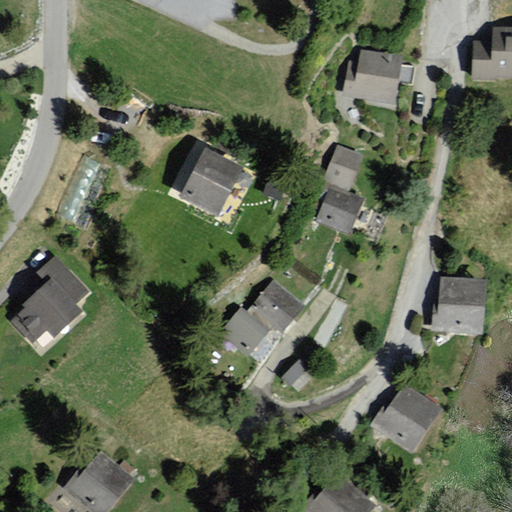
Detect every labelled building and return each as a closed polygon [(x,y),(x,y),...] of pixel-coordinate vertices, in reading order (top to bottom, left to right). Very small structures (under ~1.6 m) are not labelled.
[(511,36),(484,35),(483,49),(466,48),(464,84),(484,85),(484,79),(511,80),(511,36)] [(354,70),(344,68),(338,100),(382,109),(390,65),(356,58),(354,70)] [(353,162),(331,153),(318,186),(340,194),(353,162)] [(227,174),(197,158),(174,204),(205,219),(227,174)] [(351,207),(323,195),(311,225),(338,236),(351,207)] [(79,297),(52,264),(34,279),(42,288),(16,310),(20,315),(11,322),(28,342),(39,333),(45,339),(70,318),(63,310),(79,297)] [(471,288),(433,284),(428,332),(466,336),(471,288)] [(294,309),(268,287),(246,313),(271,335),(294,309)] [(258,336),(236,316),(218,335),(234,349),(238,344),(245,350),(258,336)] [(429,416),(397,391),(384,409),(381,406),(367,424),(403,451),(429,416)] [(98,511),(123,484),(93,458),(61,494),(81,511),(98,511)] [(364,511),(366,510),(331,479),(314,499),(311,496),(296,511),(364,511)]
